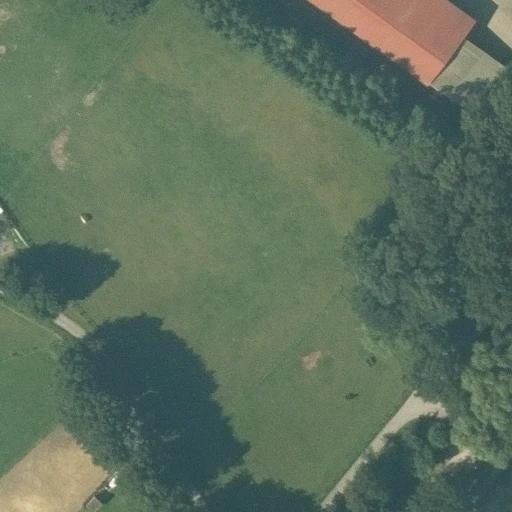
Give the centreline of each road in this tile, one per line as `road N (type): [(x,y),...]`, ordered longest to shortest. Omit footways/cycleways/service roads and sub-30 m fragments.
road 1 (unclassified): [(202,511),(91,339),(0,289)]
road 2 (unclassified): [(511,443),(497,446),(428,392),(315,511)]
